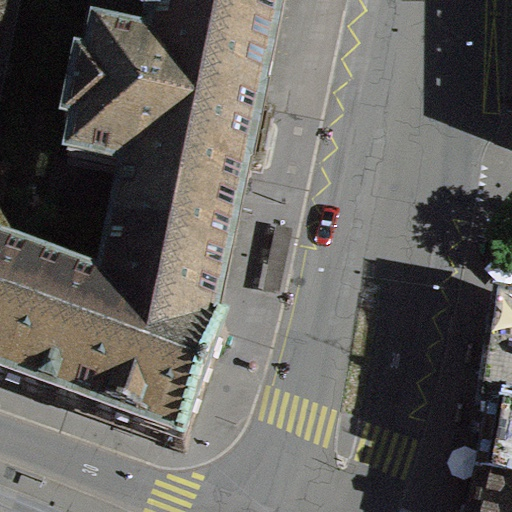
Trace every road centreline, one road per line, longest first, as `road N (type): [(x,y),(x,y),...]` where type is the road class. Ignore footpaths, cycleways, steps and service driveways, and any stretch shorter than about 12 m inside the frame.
road 1 (residential): [(393,191),(347,433),(315,511)]
road 2 (residential): [(210,511),(0,435)]
road 3 (residential): [(416,0),(393,191)]
